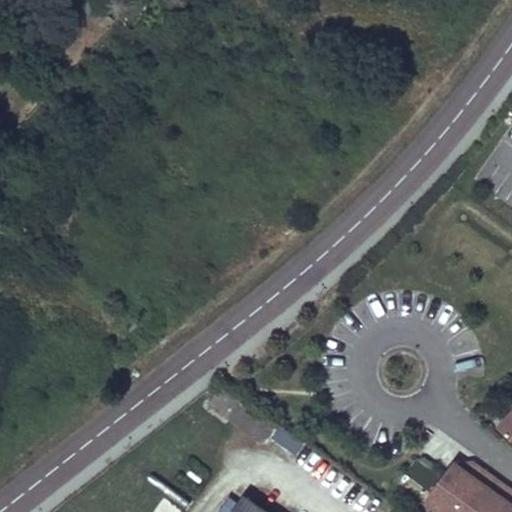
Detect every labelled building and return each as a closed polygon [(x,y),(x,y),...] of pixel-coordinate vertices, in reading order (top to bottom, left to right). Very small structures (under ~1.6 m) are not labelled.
[(278,422),(244,398),(231,416),(265,440),(278,422)] [(511,413),(497,429),(511,442),(511,413)] [(279,424),(272,435),(296,452),(304,441),(279,424)] [(430,494),(432,508),(437,511),(511,511),(511,492),(497,482),(491,491),(478,482),(485,473),(471,463),(465,472),(453,463),(430,494)] [(262,511),(243,498),(233,511),(262,511)]
